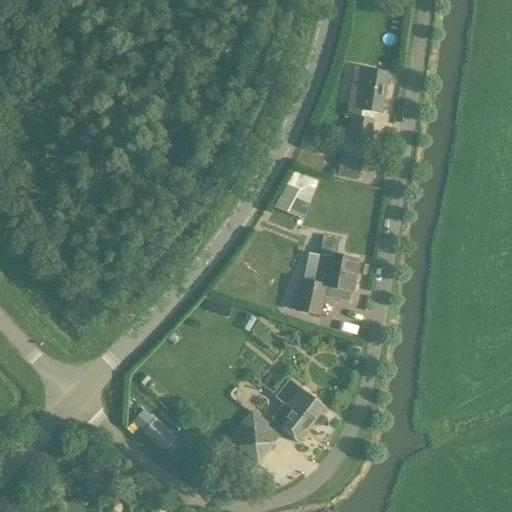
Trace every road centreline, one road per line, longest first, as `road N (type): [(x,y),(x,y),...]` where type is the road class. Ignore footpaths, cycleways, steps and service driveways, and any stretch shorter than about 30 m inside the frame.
road 1 (unclassified): [(424,0),(366,381),(327,467),(281,500),(218,507),(186,495),(75,397)]
road 2 (tertiary): [(75,397),(212,249),(260,183),(302,106),(330,0)]
